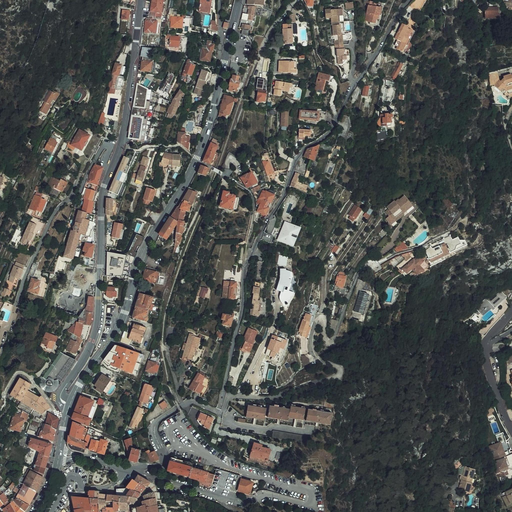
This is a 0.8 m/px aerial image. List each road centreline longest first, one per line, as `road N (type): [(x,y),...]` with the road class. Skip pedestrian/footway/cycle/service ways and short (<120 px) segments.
road 1 (secondary): [(239,0),(196,158),(137,258),(118,329),(69,405)]
road 2 (tertiary): [(140,0),(125,122),(102,191),(96,323),(62,390),(69,405)]
road 3 (residential): [(217,411),(235,395),(275,397),(335,376),(339,367),(315,357),(313,329),(322,318),(332,341),(358,272),(375,264)]
road 4 (residential): [(217,411),(189,402),(161,418),(154,430),(162,461),(134,469)]
road 5 (residential): [(511,427),(484,349),(511,311)]
